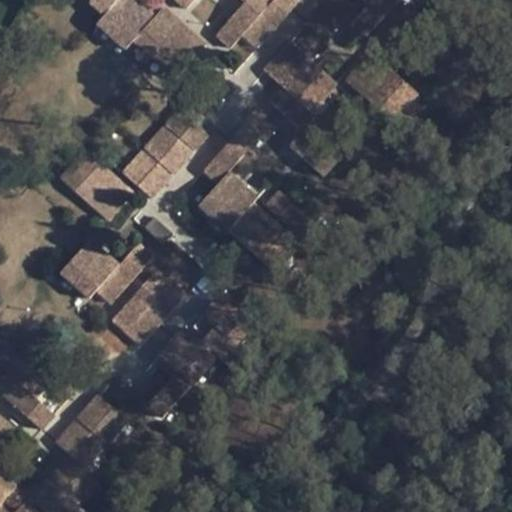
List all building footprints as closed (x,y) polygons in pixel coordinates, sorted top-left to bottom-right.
[(123,52),(156,16),(138,0),(91,0),(77,16),(121,55),(123,52)] [(246,0),(175,0),(186,9),(194,0),(240,0),(244,3),(246,0)] [(255,49),(299,0),(273,0),(272,0),(246,0),(244,3),(215,37),(230,49),(242,37),(255,49)] [(208,44),(164,7),(156,16),(123,52),(167,91),(208,44)] [(328,76),(289,41),(263,70),(302,105),(328,76)] [(417,93),(369,52),(347,78),(394,119),(417,93)] [(153,201),(218,127),(186,100),(122,172),(153,201)] [(342,160),(304,129),(289,147),(327,178),(342,160)] [(259,198),(229,172),(242,157),(226,144),(202,172),(218,185),(198,207),(227,233),(228,232),(283,281),(309,253),(254,203),(259,198)] [(108,222),(127,200),(78,157),(59,178),(108,222)] [(111,307),(155,256),(140,243),(120,265),(91,239),(59,275),(88,300),(96,292),(111,307)] [(140,347),(184,297),(155,271),(111,322),(140,347)] [(231,342),(256,313),(226,287),(201,315),(214,327),(201,342),(218,358),(237,374),(250,359),(231,342)] [(162,420),(218,358),(201,342),(183,326),(158,355),(177,372),(147,405),(162,420)] [(50,384),(1,340),(0,341),(0,367),(6,373),(0,380),(0,393),(42,432),(56,416),(37,399),(50,384)] [(86,470),(129,422),(98,394),(54,442),(68,454),(86,470)] [(0,507),(1,506),(16,489),(0,474),(0,447),(16,429),(1,416),(0,417),(0,507)] [(86,511),(82,508),(102,484),(86,470),(68,454),(33,493),(54,511),(86,511)] [(37,511),(26,501),(16,511),(7,511),(1,506),(0,507),(0,511),(37,511)]
